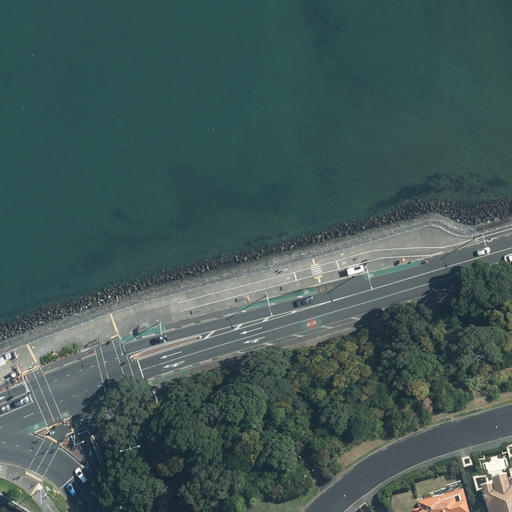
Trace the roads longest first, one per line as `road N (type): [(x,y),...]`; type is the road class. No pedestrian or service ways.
road 1 (primary): [(89,368),(263,317),(375,299)]
road 2 (primary): [(375,299),(94,385)]
road 3 (residential): [(511,420),(399,456),(319,511)]
road 4 (primary): [(375,299),(511,259)]
road 5 (secondary): [(112,505),(69,388)]
road 6 (secondary): [(94,385),(114,451),(112,505)]
road 7 (primary): [(96,511),(46,457),(0,440)]
